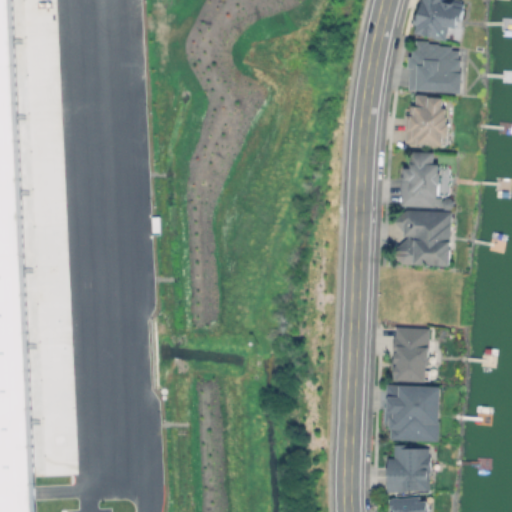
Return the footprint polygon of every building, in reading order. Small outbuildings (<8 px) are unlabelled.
[(0,0),(0,511),(38,511),(15,0),(0,0)] [(454,0),(468,4),(462,27),(453,25),(448,42),(415,32),(424,0),(454,0)] [(435,42),(461,55),(460,73),(465,73),(465,90),(421,90),(421,89),(411,89),(411,54),(416,55),(416,42),(435,42)] [(443,98),(443,116),(448,116),(447,143),(406,143),(406,115),(415,115),(415,106),(420,107),(420,98),(443,98)] [(440,164),(440,174),(442,174),(442,206),(405,206),(405,174),(405,170),(412,170),(412,154),(440,154),(440,164)] [(453,211),(453,267),(411,267),(409,269),(395,250),(409,240),(407,238),(396,219),(411,210),(453,211)] [(430,328),(430,381),(401,380),(395,368),(395,328),(430,328)] [(440,386),(440,443),(395,443),(395,437),(388,436),(389,385),(440,386)] [(431,450),(430,488),(395,488),(395,449),(431,450)] [(431,511),(393,511),(394,501),(424,501),(424,504),(431,504),(431,511)]
